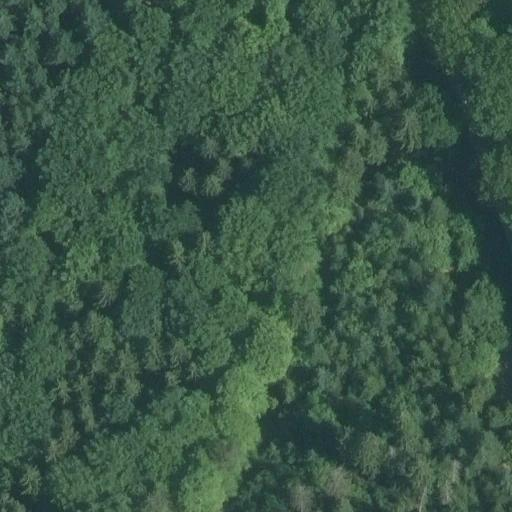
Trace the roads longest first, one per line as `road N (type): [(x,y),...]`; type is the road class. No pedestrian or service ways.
road 1 (track): [(378,0),(303,128),(153,511)]
road 2 (track): [(511,222),(428,0)]
